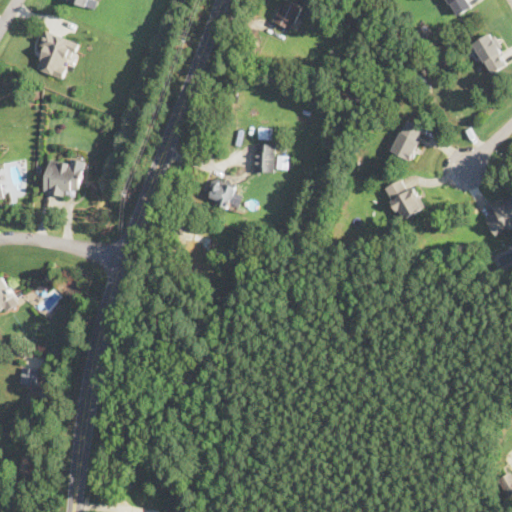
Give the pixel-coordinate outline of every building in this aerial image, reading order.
[(71,0),(98,9),(100,0),(71,0)] [(283,0),(274,20),(293,29),(304,5),(293,0),(283,0)] [(477,2),(475,0),(449,0),(459,14),(477,2)] [(39,48),(46,51),(40,68),(66,78),(80,41),(47,28),(39,48)] [(493,72),(511,60),(492,30),(473,42),(493,72)] [(412,159),(428,127),(408,117),(392,150),(412,159)] [(276,171),(276,142),(257,142),(257,171),(276,171)] [(51,157),(45,191),(79,198),(85,164),(51,157)] [(234,207),(242,185),(217,176),(210,198),(234,207)] [(385,187),(403,219),(427,206),(415,183),(407,188),(402,178),(385,187)] [(511,195),(484,214),(497,235),(511,225),(511,195)] [(184,266),(202,271),(207,252),(220,256),(225,240),(194,231),(184,266)] [(0,275),(0,305),(17,295),(3,274),(0,275)] [(21,382),(37,384),(40,368),(24,365),(21,382)] [(511,500),(511,499),(511,470),(499,477),(511,500)]
